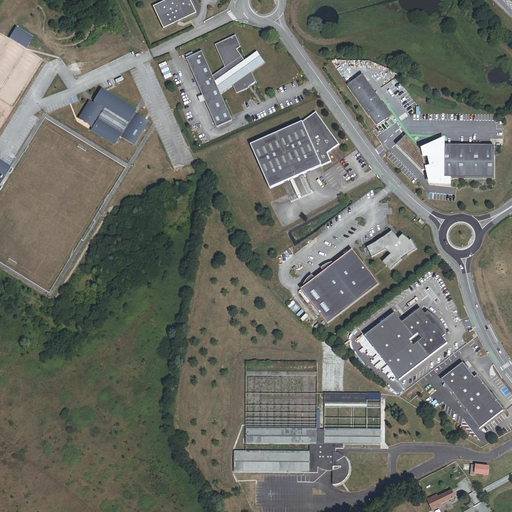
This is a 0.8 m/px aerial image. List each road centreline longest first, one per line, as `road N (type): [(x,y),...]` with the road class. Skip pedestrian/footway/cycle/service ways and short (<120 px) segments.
road 1 (unclassified): [(284,31),(375,158),(437,219)]
road 2 (unclassified): [(74,90),(247,8)]
